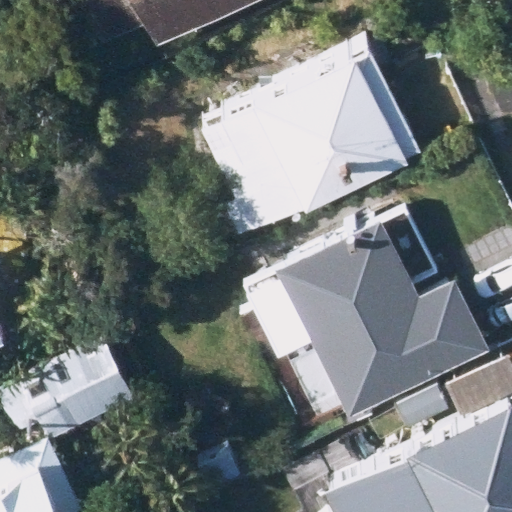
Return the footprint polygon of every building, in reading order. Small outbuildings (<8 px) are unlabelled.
[(81,0),(107,51),(209,0),(81,0)] [(214,189),(233,225),(410,136),(358,27),(190,110),(226,183),(214,189)] [(300,326),(340,404),(480,336),(443,258),(429,265),(396,197),(373,208),(369,199),(261,250),(265,261),(237,273),(270,342),(300,326)] [(138,380),(107,315),(30,351),(61,415),(138,380)] [(511,378),(511,369),(499,342),(438,372),(454,406),(511,378)] [(442,402),(430,375),(388,396),(400,422),(442,402)] [(511,511),(511,378),(312,481),(328,511),(511,511)] [(48,511),(75,500),(38,420),(0,437),(0,511),(48,511)]
